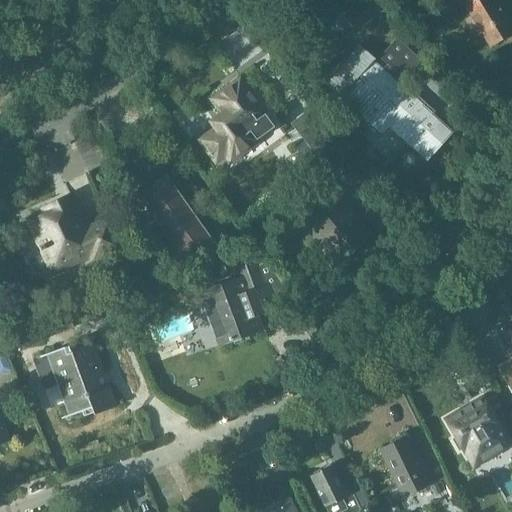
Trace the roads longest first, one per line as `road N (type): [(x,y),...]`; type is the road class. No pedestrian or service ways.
road 1 (residential): [(18,511),(339,377),(424,317),(511,225)]
road 2 (residential): [(12,143),(92,100),(229,0)]
road 3 (unclassified): [(0,90),(114,0)]
